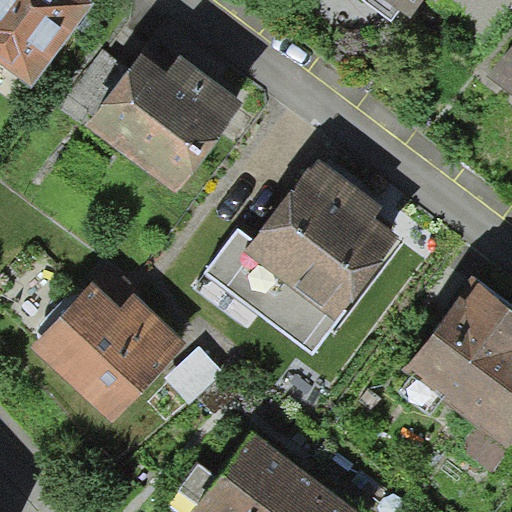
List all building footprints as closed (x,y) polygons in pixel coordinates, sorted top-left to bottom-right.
[(0,0),(0,63),(36,91),(99,8),(87,0),(0,0)] [(360,0),(413,37),(439,0),(360,0)] [(200,190),(245,113),(122,41),(77,118),(200,190)] [(511,69),(498,88),(511,98),(511,69)] [(346,329),(407,240),(383,224),(392,212),(321,164),(252,265),(346,329)] [(36,351),(120,426),(194,343),(141,297),(125,315),(94,287),(36,351)] [(511,446),(511,314),(482,292),(418,376),(511,446)] [(361,511),(271,444),(219,511),(361,511)]
